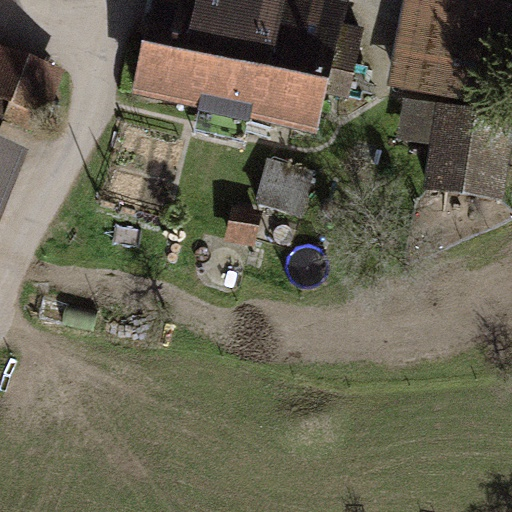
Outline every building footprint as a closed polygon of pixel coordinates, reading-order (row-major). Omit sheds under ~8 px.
[(317,0),(161,0),(140,105),(331,143),(358,8),(317,0)] [(511,179),(511,9),(459,0),(411,0),(395,93),(409,96),(401,145),(437,151),(429,196),(507,209),(511,179)] [(6,58),(0,75),(0,115),(20,122),(39,70),(6,58)] [(53,135),(68,79),(40,72),(25,128),(53,135)] [(0,146),(0,220),(25,156),(0,146)]
